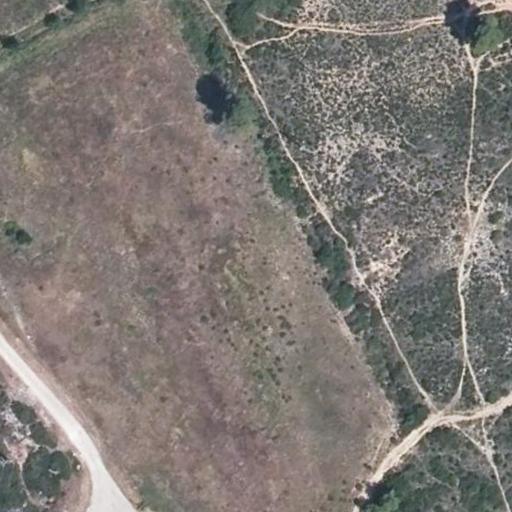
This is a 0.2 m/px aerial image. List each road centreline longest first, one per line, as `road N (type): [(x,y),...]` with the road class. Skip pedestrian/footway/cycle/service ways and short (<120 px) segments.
road 1 (track): [(127,511),(0,342)]
road 2 (track): [(511,395),(423,426),(381,476),(370,511)]
